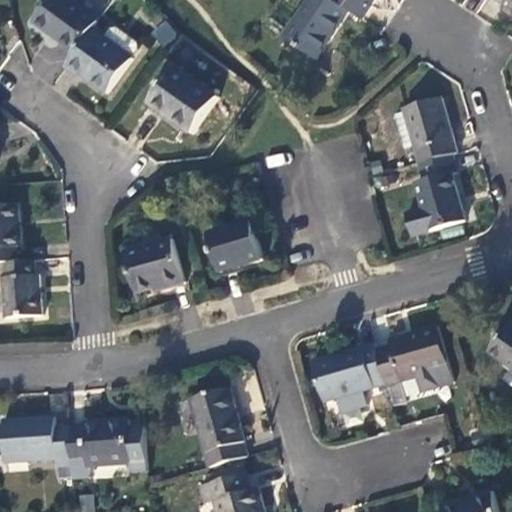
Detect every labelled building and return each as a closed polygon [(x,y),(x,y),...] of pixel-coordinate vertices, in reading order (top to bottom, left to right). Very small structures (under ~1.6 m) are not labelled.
[(55,47),(67,56),(86,31),(91,24),(59,0),(45,0),(28,23),(57,45),(55,47)] [(315,61),(347,13),(327,0),(308,0),(282,39),(315,61)] [(327,0),(347,13),(360,22),(374,0),(327,0)] [(511,0),(487,0),(497,6),(500,0),(511,8),(511,0)] [(101,96),(126,62),(125,62),(132,52),(131,46),(112,31),(105,32),(98,40),(86,31),(67,56),(59,68),(72,79),(75,76),(101,96)] [(214,100),(172,69),(146,106),(187,136),(214,100)] [(411,150),(415,167),(447,158),(453,157),(438,101),(400,110),(401,115),(411,150)] [(394,154),(411,150),(401,115),(385,120),(394,154)] [(452,174),(447,158),(415,167),(420,183),(412,186),(419,212),(401,218),(406,239),(459,223),(447,176),(452,174)] [(0,205),(0,262),(0,263),(16,262),(15,246),(18,245),(15,205),(0,205)] [(215,274),(258,263),(249,226),(205,237),(215,274)] [(180,284),(169,241),(121,254),(132,294),(164,285),(165,288),(180,284)] [(32,276),(30,261),(16,262),(0,263),(2,278),(0,278),(0,300),(1,318),(38,316),(36,276),(32,276)] [(511,330),(507,327),(487,355),(511,373),(511,330)] [(386,347),(372,351),(382,386),(383,388),(415,379),(419,392),(450,385),(435,329),(385,341),(386,347)] [(372,351),(370,345),(310,362),(322,403),(333,400),(337,416),(364,408),(360,393),(382,386),(372,351)] [(200,456),(203,471),(242,460),(238,446),(240,445),(225,391),(187,400),(202,455),(200,456)] [(0,464),(66,462),(64,429),(51,430),(51,421),(0,423),(0,464)] [(79,428),(64,429),(66,462),(66,467),(67,482),(83,480),(83,468),(126,465),(126,473),(143,472),(140,430),(125,430),(124,422),(79,424),(79,428)] [(258,511),(253,490),(244,493),(240,477),(195,488),(199,506),(210,504),(212,511),(258,511)] [(78,495),(80,511),(93,511),(94,511),(92,493),(78,495)] [(491,511),(487,494),(470,499),(471,502),(439,510),(439,511),(491,511)]
